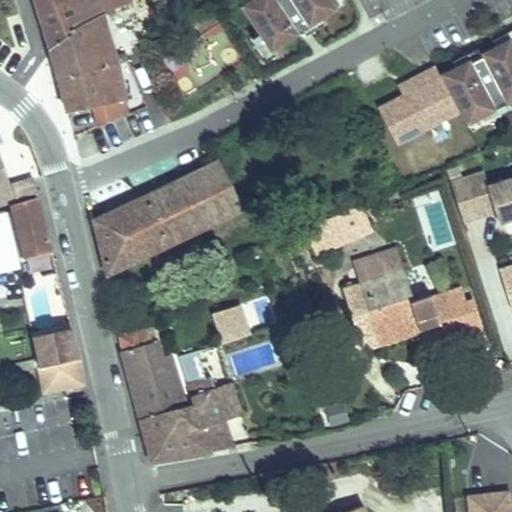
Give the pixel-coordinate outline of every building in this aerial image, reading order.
[(34,0),(48,51),(54,71),(62,100),(86,91),(112,81),(103,52),(93,21),(87,26),(83,29),(78,12),(76,3),(83,0),(34,0)] [(246,0),(242,3),(272,50),(300,33),(297,27),(307,21),(311,26),(338,7),(333,0),(246,0)] [(197,91),(242,61),(220,27),(175,57),(197,91)] [(498,109),(497,108),(507,102),(508,104),(511,101),(511,38),(511,37),(482,52),(486,61),(474,67),(470,58),(441,73),(468,125),(498,109)] [(86,91),(94,110),(119,100),(112,81),(86,91)] [(74,129),(92,127),(90,113),(72,116),(74,129)] [(0,208),(22,201),(0,137),(0,208)] [(485,160),(467,167),(481,206),(498,200),(500,206),(511,201),(511,165),(490,174),(485,160)] [(242,208),(225,162),(91,213),(108,258),(242,208)] [(45,194),(27,199),(36,249),(57,244),(45,194)] [(366,196),(334,210),(345,235),(378,221),(366,196)] [(27,199),(22,201),(28,250),(36,249),(27,199)] [(445,201),(417,207),(426,251),(454,246),(445,201)] [(511,201),(500,206),(502,211),(511,206),(511,201)] [(334,210),(315,219),(326,244),(345,235),(334,210)] [(412,264),(373,276),(379,296),(387,322),(370,327),(378,353),(395,348),(398,356),(437,344),(436,342),(455,336),(463,360),(499,349),(488,315),(481,317),(476,303),(449,312),(449,309),(448,310),(428,316),(412,264)] [(217,301),(224,324),(264,312),(257,288),(217,301)] [(379,296),(362,301),(370,327),(387,322),(379,296)] [(150,315),(118,323),(159,453),(232,440),(230,418),(254,414),(253,408),(259,407),(252,373),(230,378),(229,373),(220,374),(220,382),(211,385),(212,390),(200,393),(178,340),(158,345),(150,315)] [(76,322),(42,330),(47,361),(76,354),(83,353),(76,322)] [(511,362),(511,344),(504,344),(503,362),(511,362)] [(395,348),(378,353),(381,362),(398,356),(395,348)] [(83,353),(47,362),(53,387),(89,378),(83,353)] [(268,370),(252,373),(259,407),(275,403),(268,370)] [(327,408),(331,426),(347,421),(343,404),(327,408)] [(257,433),(254,414),(230,418),(232,438),(257,433)] [(509,491),(463,496),(464,511),(511,511),(509,491)] [(380,511),(373,494),(330,511),(380,511)]
